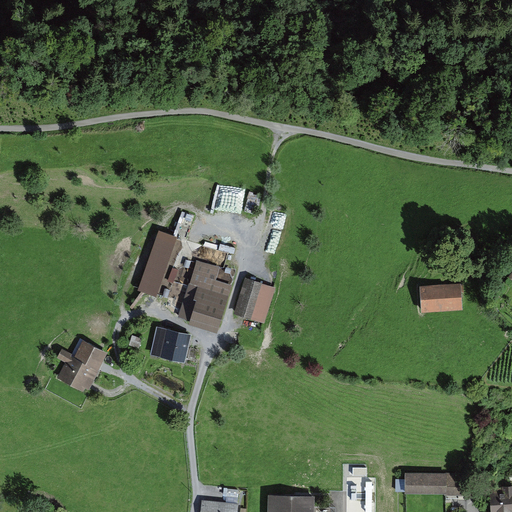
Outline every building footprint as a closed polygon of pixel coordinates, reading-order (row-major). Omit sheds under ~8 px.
[(222,183),(220,195),(245,198),(247,187),(222,183)] [(265,247),(281,248),(284,216),(268,214),(265,247)] [(176,239),(160,233),(139,290),(156,296),(176,239)] [(180,318),(217,330),(232,285),(218,281),(222,267),(199,260),(180,318)] [(279,285),(247,274),(234,310),(266,321),(279,285)] [(462,281),(419,284),(420,311),(464,308),(462,281)] [(191,334),(157,326),(151,353),(184,361),(191,334)] [(108,352),(82,339),(74,353),(64,348),(58,359),(66,363),(59,377),(88,391),(108,352)] [(450,472),(405,472),(404,495),(449,495),(449,499),(470,499),(470,476),(450,476),(450,472)] [(504,488),(492,488),(493,511),(511,511),(511,484),(504,485),(504,488)] [(314,511),(315,498),(268,496),(267,511),(314,511)] [(241,511),(242,502),(205,498),(202,511),(241,511)]
